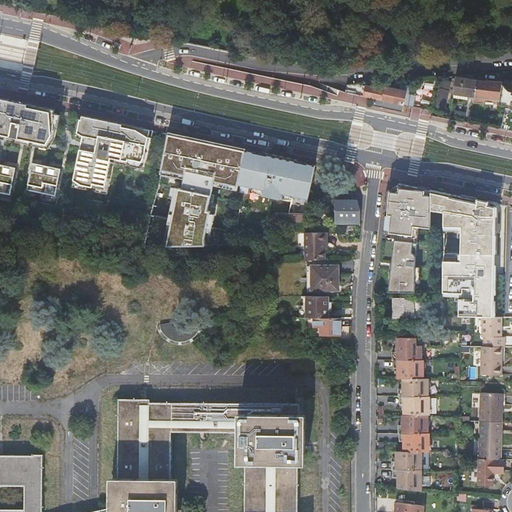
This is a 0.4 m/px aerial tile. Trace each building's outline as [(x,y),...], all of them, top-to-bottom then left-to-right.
[(477,81),(454,77),(452,94),(473,97),(477,81)] [(442,81),(435,110),(445,113),(446,110),(443,109),(449,83),(442,81)] [(502,82),(477,81),(473,97),(500,101),(502,86),(502,82)] [(410,106),(414,107),(416,96),(409,95),(411,87),(400,84),(399,90),(385,88),(385,90),(366,87),(366,83),(346,85),(345,93),(374,99),(404,105),(410,106)] [(506,112),(504,126),(511,127),(511,87),(502,86),(498,111),(506,112)] [(0,98),(0,134),(47,144),(53,135),(57,114),(55,114),(55,110),(0,98)] [(402,113),(404,105),(374,99),(373,106),(402,113)] [(457,109),(455,116),(466,118),(467,111),(457,109)] [(116,163),(145,169),(154,131),(84,117),(83,120),(81,119),(76,138),(83,139),(75,181),(110,188),(116,163)] [(246,150),(170,133),(160,172),(182,177),(179,187),(174,185),(160,244),(200,245),(213,187),(236,192),(246,150)] [(254,152),(246,150),(241,175),(240,177),(239,184),(254,188),(264,190),(262,195),(278,198),(283,199),(284,194),(293,196),(308,199),(314,175),(316,165),(254,152)] [(61,167),(32,162),(26,190),(54,197),(61,167)] [(0,163),(0,192),(10,194),(16,166),(0,163)] [(402,183),(391,190),(385,232),(398,233),(393,263),(390,292),(416,293),(416,283),(416,266),(416,256),(412,252),(416,225),(431,227),(431,212),(431,190),(402,183)] [(496,205),(431,190),(431,212),(442,214),(442,295),(457,296),(458,314),(491,314),(496,205)] [(335,223),(361,223),(361,211),(358,200),(336,200),(335,221),(335,223)] [(305,214),(282,213),(282,222),(306,223),(307,214),(305,214)] [(308,232),(308,260),(327,259),(327,248),(327,242),(329,242),(329,232),(308,232)] [(327,292),(327,290),(312,290),(312,266),(307,266),(307,292),(327,292)] [(312,290),(327,290),(339,290),(339,266),(312,266),(312,290)] [(330,296),(306,296),(306,318),(307,318),(313,318),(324,318),(329,318),(330,296)] [(396,298),(395,317),(424,317),(424,299),(414,298),(396,298)] [(502,317),(483,316),(482,335),(485,335),(485,346),(503,346),(504,346),(504,336),(501,336),(502,317)] [(324,318),(313,318),(313,328),(320,328),(320,335),(338,335),(338,326),(341,326),(341,318),(329,318),(324,318)] [(198,320),(163,321),(163,339),(199,338),(198,320)] [(432,450),(431,377),(416,377),(416,372),(426,372),(426,359),(424,359),(424,343),(418,343),(418,335),(397,335),(397,377),(403,377),(403,448),(397,448),(397,489),(424,489),(424,450),(432,450)] [(485,346),(482,345),(481,373),(502,374),(503,346),(485,346)] [(42,369),(30,369),(30,381),(42,381),(42,369)] [(481,419),(502,420),(503,391),(481,391),(481,419)] [(298,511),(299,453),(297,453),(297,426),(300,426),(300,403),(150,402),(150,399),(117,399),(116,490),(118,490),(118,507),(118,511),(171,511),(172,433),(248,434),(247,453),(244,453),(243,511),(298,511)] [(480,457),(502,458),(502,420),(481,419),(480,457)] [(0,511),(42,511),(43,454),(0,453),(0,511)] [(502,459),(502,458),(480,457),(480,483),(494,483),(495,471),(505,471),(505,459),(502,459)] [(398,502),(396,511),(424,511),(425,505),(421,505),(416,504),(398,502)]
